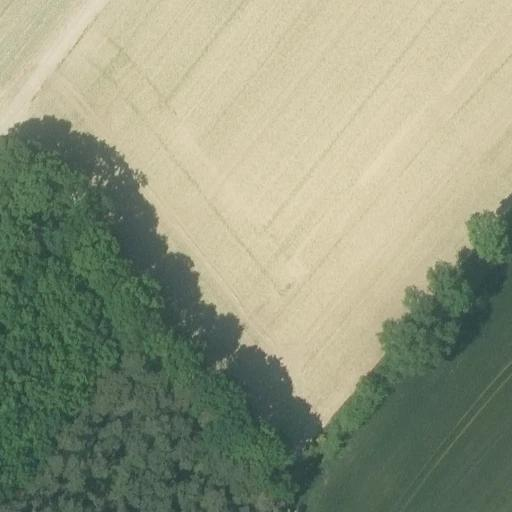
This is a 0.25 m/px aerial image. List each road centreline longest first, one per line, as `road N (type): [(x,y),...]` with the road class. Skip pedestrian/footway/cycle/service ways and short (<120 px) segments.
road 1 (track): [(0,137),(249,436),(289,511)]
road 2 (track): [(0,125),(98,0)]
